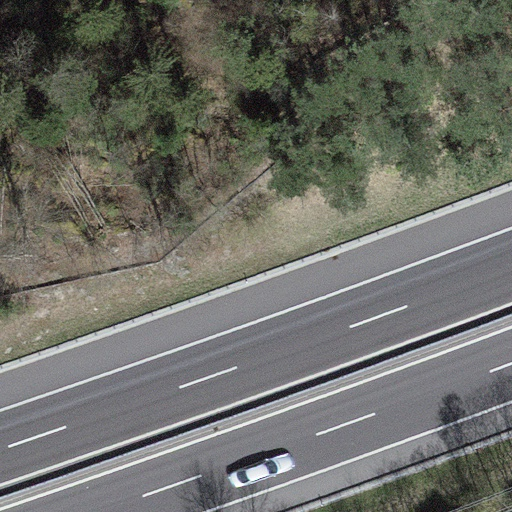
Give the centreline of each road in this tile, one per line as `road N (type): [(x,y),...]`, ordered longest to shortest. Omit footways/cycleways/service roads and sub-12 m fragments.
road 1 (motorway): [(511,265),(0,449)]
road 2 (motorway): [(101,511),(511,365)]
